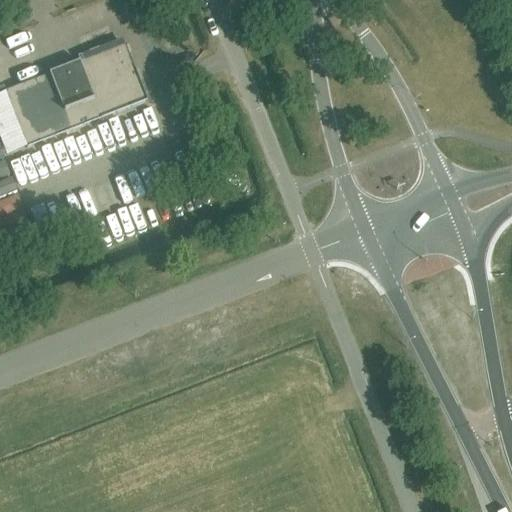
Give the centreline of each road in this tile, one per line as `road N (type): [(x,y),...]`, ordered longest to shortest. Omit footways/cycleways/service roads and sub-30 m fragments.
road 1 (unclassified): [(0,374),(312,254)]
road 2 (tertiary): [(368,233),(503,511)]
road 3 (unclassified): [(411,511),(312,254)]
road 4 (unclassified): [(312,254),(214,0)]
road 5 (tertiary): [(511,450),(476,268),(451,200)]
road 6 (tertiary): [(308,0),(340,171),(368,233)]
road 7 (tertiary): [(451,200),(381,60),(332,0)]
